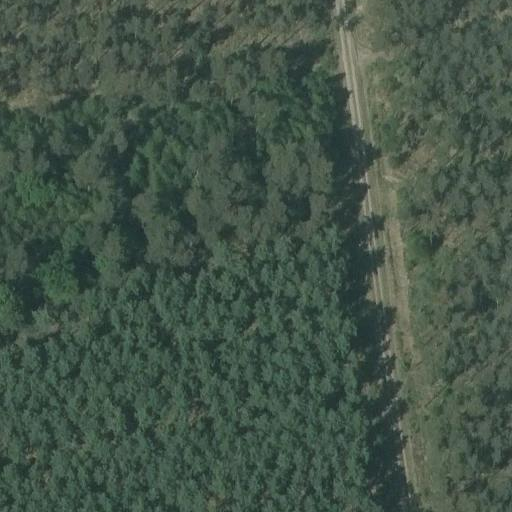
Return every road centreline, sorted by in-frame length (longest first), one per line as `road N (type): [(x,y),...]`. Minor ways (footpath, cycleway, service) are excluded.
road 1 (track): [(341,53),(403,511)]
road 2 (track): [(0,105),(341,53)]
road 3 (track): [(341,53),(511,26)]
